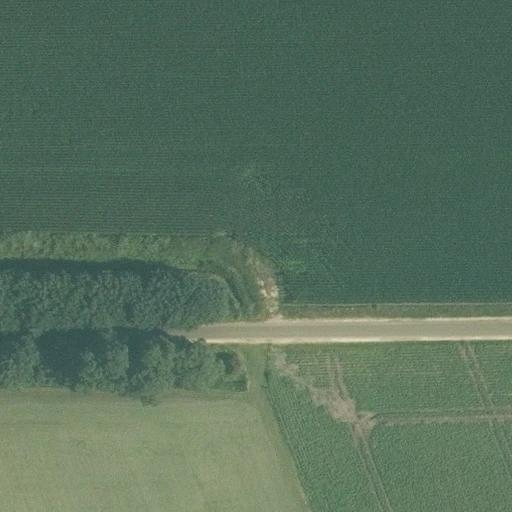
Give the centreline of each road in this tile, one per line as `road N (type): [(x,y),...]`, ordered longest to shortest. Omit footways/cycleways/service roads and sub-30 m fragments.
road 1 (unclassified): [(0,335),(511,324)]
road 2 (unknown): [(0,253),(199,252),(237,261),(265,298),(275,329)]
